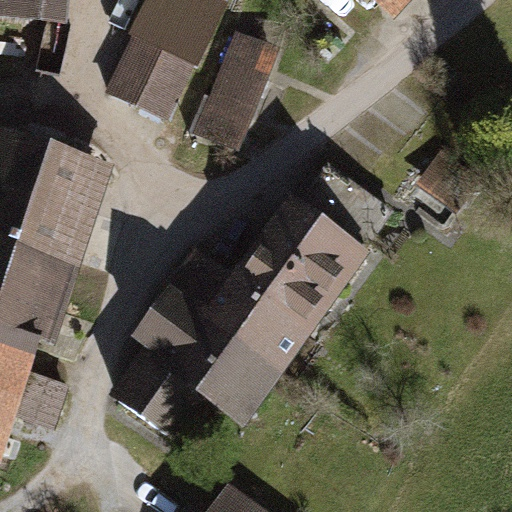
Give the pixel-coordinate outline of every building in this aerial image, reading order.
[(73,0),(0,0),(0,22),(39,27),(71,31),(73,0)] [(215,0),(150,0),(105,98),(168,125),(226,5),(215,0)] [(363,0),(395,28),(420,0),(363,0)] [(237,34),(192,139),(239,158),(281,52),(237,34)] [(0,469),(3,470),(19,423),(56,437),(73,388),(35,375),(44,349),(57,355),(118,173),(0,130),(0,469)] [(142,355),(103,409),(171,453),(199,413),(243,438),(370,260),(366,257),(396,215),(327,167),(297,210),(289,204),(232,281),(196,254),(131,346),(142,355)] [(258,511),(226,489),(210,511),(258,511)]
